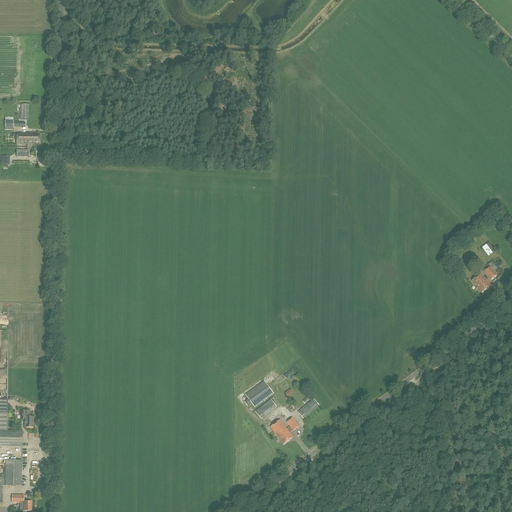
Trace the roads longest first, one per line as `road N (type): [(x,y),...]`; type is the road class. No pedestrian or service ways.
road 1 (tertiary): [(51,511),(59,0)]
road 2 (tertiary): [(235,511),(511,300)]
